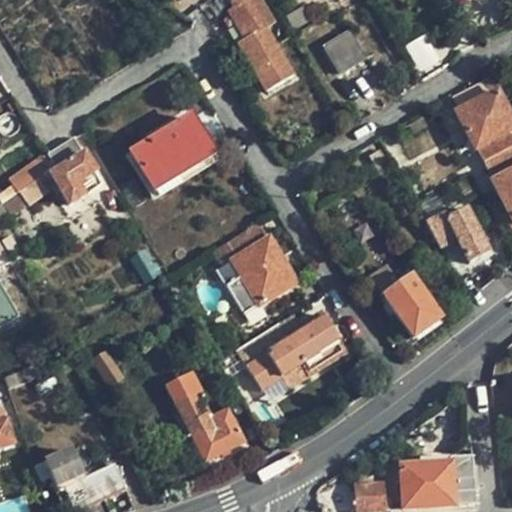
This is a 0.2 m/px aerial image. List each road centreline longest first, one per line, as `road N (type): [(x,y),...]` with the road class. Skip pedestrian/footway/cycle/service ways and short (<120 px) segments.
road 1 (residential): [(278,186),(188,51),(172,51),(49,125),(0,56)]
road 2 (residential): [(403,398),(278,186)]
road 3 (residential): [(278,186),(468,65)]
road 4 (secondary): [(261,487),(403,398)]
road 5 (secondary): [(403,398),(511,312)]
